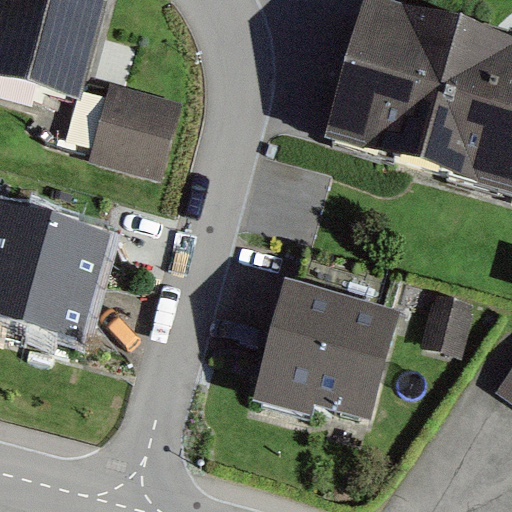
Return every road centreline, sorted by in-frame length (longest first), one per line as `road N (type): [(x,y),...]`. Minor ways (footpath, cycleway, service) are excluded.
road 1 (residential): [(132,496),(240,89),(240,53),(218,0)]
road 2 (residential): [(132,496),(78,496),(0,474)]
